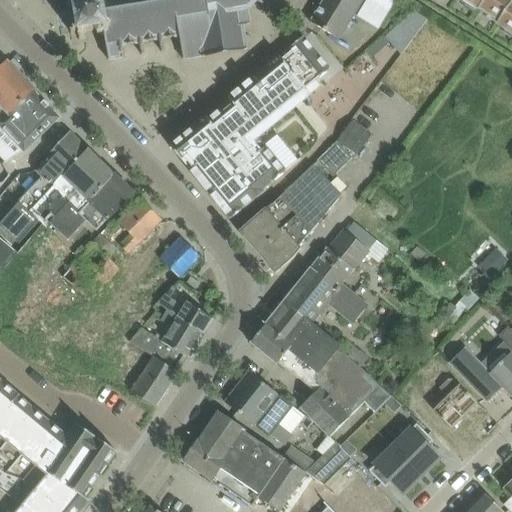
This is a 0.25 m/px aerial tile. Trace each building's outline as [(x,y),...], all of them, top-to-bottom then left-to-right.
[(81,0),(80,0),(79,0),(72,0),(73,2),(66,3),(67,10),(74,9),(77,26),(69,27),(70,34),(78,33),(79,40),(86,39),(85,32),(95,31),(98,36),(104,35),(108,61),(124,58),(122,46),(139,43),(141,55),(144,55),(142,43),(160,40),(162,52),(164,52),(162,40),(179,37),(183,60),(203,57),(203,58),(247,51),(245,38),(249,37),(249,35),(245,36),(243,26),(250,25),(247,10),(257,1),(263,4),(263,3),(258,0),(81,0)] [(324,0),(311,23),(339,40),(355,14),(379,30),(380,27),(384,29),(400,4),(395,2),(396,0),(324,0)] [(464,0),(480,10),(485,0),(464,0)] [(497,23),(511,0),(485,0),(480,10),(489,16),(488,18),(497,23)] [(511,1),(498,24),(497,23),(497,24),(505,29),(504,32),(511,37),(511,1)] [(415,12),(385,38),(390,43),(401,56),(428,20),(415,12)] [(199,123),(170,146),(230,220),(288,173),(267,148),(258,155),(245,140),(331,70),(304,37),(228,99),(233,105),(211,123),(206,117),(204,119),(217,134),(211,138),(199,123)] [(0,121),(34,91),(35,90),(8,62),(0,68),(0,121)] [(34,91),(0,121),(0,157),(5,164),(22,153),(23,151),(58,118),(34,91)] [(352,120),(337,141),(339,142),(358,155),(372,134),(352,120)] [(0,273),(42,224),(41,223),(37,219),(30,213),(62,176),(64,178),(88,151),(70,132),(35,166),(37,168),(34,171),(40,177),(17,202),(5,191),(0,197),(0,273)] [(337,143),(318,161),(333,177),(352,158),(337,143)] [(41,223),(42,224),(47,220),(50,223),(70,201),(80,211),(89,202),(114,177),(88,151),(64,178),(62,176),(30,213),(37,219),(41,223)] [(239,232),(243,237),(244,237),(248,234),(276,266),(272,269),(271,270),(276,274),(291,261),(303,250),(300,247),(342,196),(313,166),(275,203),(266,209),(239,232)] [(114,177),(89,202),(97,210),(92,216),(101,225),(132,194),(114,177)] [(137,198),(100,235),(163,298),(180,278),(191,265),(185,259),(191,252),(160,221),(141,202),(137,198)] [(82,213),(80,211),(70,201),(50,223),(61,234),(82,213)] [(292,292),(284,302),(310,323),(326,303),(352,324),(367,307),(340,285),(353,270),(367,253),(369,254),(379,262),(387,253),(389,250),(377,240),(369,251),(344,231),(329,250),(328,248),(292,292)] [(82,246),(74,254),(79,259),(87,250),(82,246)] [(494,251),(484,261),(496,273),(507,262),(494,251)] [(191,277),(187,284),(195,289),(199,283),(191,277)] [(51,282),(22,318),(96,380),(107,367),(114,372),(110,378),(111,378),(112,379),(132,348),(122,340),(118,345),(110,338),(114,334),(51,282)] [(470,290),(455,307),(463,313),(479,299),(470,290)] [(187,302),(176,319),(203,335),(213,319),(187,302)] [(284,302),(251,343),(277,365),(279,363),(288,351),(319,377),(320,388),(316,392),(300,409),(330,438),(364,404),(372,412),(382,402),(390,395),(340,351),(341,349),(310,323),(284,302)] [(441,315),(449,321),(455,325),(463,313),(455,307),(450,303),(441,315)] [(131,341),(155,357),(178,373),(188,358),(188,359),(203,335),(176,319),(167,312),(162,320),(172,327),(163,342),(141,328),(131,341)] [(511,330),(508,327),(499,336),(511,349),(511,330)] [(350,355),(358,363),(364,357),(356,349),(350,355)] [(490,374),(500,384),(511,397),(511,354),(490,374)] [(155,357),(137,383),(131,392),(155,408),(178,373),(155,357)] [(249,373),(226,403),(254,426),(284,445),(292,435),(280,424),(293,407),(278,395),(249,373)] [(0,437),(38,469),(52,447),(62,434),(19,398),(20,397),(0,380),(0,437)] [(488,404),(465,381),(437,409),(411,386),(400,398),(423,418),(449,444),(454,438),(460,444),(474,429),(471,426),(481,417),(478,414),(488,404)] [(390,395),(382,402),(392,411),(399,403),(390,395)] [(218,412),(184,461),(212,481),(251,507),(257,498),(271,507),(277,511),(318,511),(322,508),(313,501),(324,485),(306,472),(283,457),(244,431),(245,431),(218,412)] [(85,498),(117,452),(77,425),(68,438),(62,434),(52,447),(38,469),(47,476),(49,473),(85,498)] [(416,425),(392,448),(420,477),(438,459),(427,447),(433,441),(416,425)] [(347,440),(340,447),(340,448),(341,448),(350,458),(358,451),(347,440)] [(316,463),(306,472),(324,485),(351,459),(350,458),(341,448),(340,448),(340,447),(337,444),(316,463)] [(290,445),(283,457),(306,472),(316,463),(290,445)] [(392,448),(368,472),(385,488),(391,482),(402,494),(420,477),(392,448)] [(47,476),(17,511),(79,511),(89,500),(85,498),(49,473),(47,476)] [(354,481),(332,503),(340,511),(378,511),(382,509),(354,481)] [(465,511),(502,511),(484,493),(465,511)] [(159,511),(147,503),(141,511),(159,511)]
